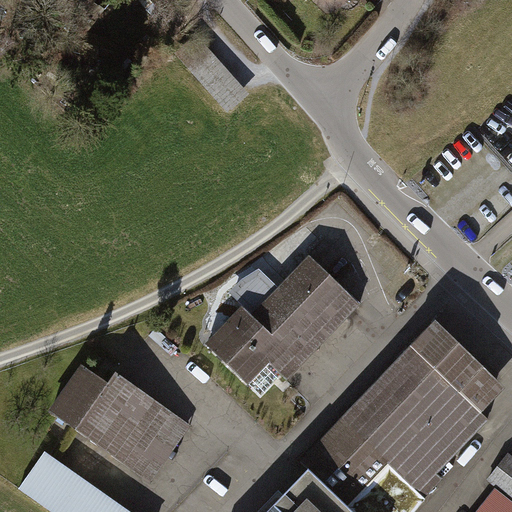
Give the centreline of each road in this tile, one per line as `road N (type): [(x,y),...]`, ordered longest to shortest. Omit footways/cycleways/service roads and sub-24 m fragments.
road 1 (track): [(355,156),(250,249),(153,300),(0,363)]
road 2 (residential): [(326,115),(392,197),(511,309)]
road 3 (residential): [(226,0),(326,115)]
road 4 (residential): [(326,115),(409,0)]
